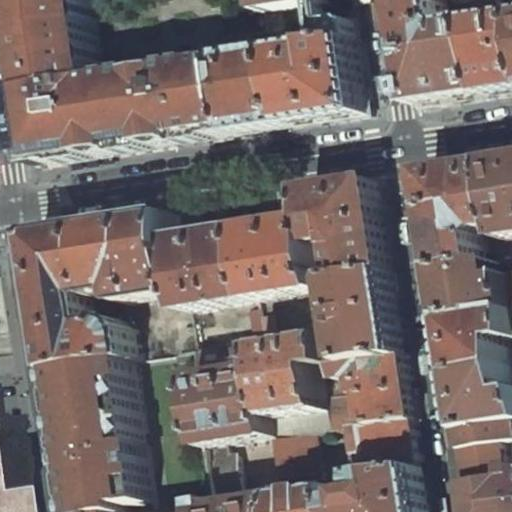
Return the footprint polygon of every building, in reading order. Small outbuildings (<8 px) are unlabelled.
[(19,0),(20,7),(23,26),(74,19),(86,17),(94,17),(100,16),(97,0),(19,0)] [(330,47),(364,41),(361,22),(336,25),(332,0),(268,0),(273,33),(284,32),(285,32),(285,28),(283,13),(295,11),(317,7),(325,6),(327,19),(330,47)] [(407,0),(417,59),(447,55),(444,38),(444,37),(444,36),(444,35),(444,34),(444,33),(445,32),(445,31),(446,30),(446,29),(447,28),(447,27),(448,27),(448,26),(449,26),(449,25),(450,25),(451,24),(452,24),(453,24),(453,23),(451,3),(461,1),(462,7),(463,7),(482,4),(481,2),(481,0),(407,0)] [(502,0),(491,0),(481,2),(482,4),(483,14),(485,24),(505,21),(502,0)] [(482,4),(463,7),(464,17),(483,14),(482,4)] [(325,6),(317,7),(318,20),(327,19),(325,6)] [(295,11),(283,13),(285,28),(297,26),(295,11)] [(74,19),(23,26),(27,58),(90,47),(92,47),(104,45),(100,16),(94,17),(86,17),(74,19)] [(511,19),(505,21),(485,24),(496,99),(511,96),(511,19)] [(444,38),(447,55),(417,59),(424,109),(496,99),(485,24),(459,28),(453,23),(453,24),(452,24),(451,24),(450,25),(449,25),(449,26),(448,26),(448,27),(447,27),(447,28),(446,29),(446,30),(445,31),(445,32),(444,33),(444,34),(444,35),(444,36),(444,37),(444,38)] [(254,36),(236,39),(236,41),(238,52),(249,137),(274,133),(300,129),(286,34),(285,32),(284,32),(286,53),(257,57),(254,36)] [(289,33),(286,34),(300,129),(337,123),(375,117),(364,41),(330,47),(326,47),(325,45),(317,46),(317,48),(292,52),(289,33)] [(27,58),(37,122),(64,118),(66,132),(75,130),(101,127),(95,86),(95,82),(93,70),(92,60),(93,60),(106,58),(104,45),(92,47),(90,47),(27,58)] [(105,159),(249,137),(238,52),(156,65),(151,61),(124,65),(120,71),(108,73),(106,58),(93,60),(92,60),(93,70),(95,82),(95,86),(101,127),(105,159)] [(41,149),(66,166),(105,159),(101,127),(75,130),(66,132),(64,118),(37,122),(41,149)] [(511,163),(501,165),(511,230),(511,237),(511,163)] [(434,175),(449,273),(491,267),(487,240),(491,237),(492,232),(511,230),(501,165),(434,175)] [(351,188),(316,194),(320,219),(324,248),(349,245),(354,280),(399,273),(386,183),(351,188)] [(135,307),(193,298),(184,240),(180,216),(96,229),(107,298),(128,295),(130,306),(135,307)] [(283,224),(252,229),(263,303),(290,299),(291,303),(296,302),(295,298),(331,293),(330,284),(326,259),(324,248),(320,219),(283,224)] [(62,352),(65,375),(141,362),(146,362),(142,333),(129,323),(103,326),(99,299),(107,298),(96,229),(46,237),(45,239),(62,352)] [(214,236),(184,240),(193,298),(195,313),(263,303),(252,229),(214,236)] [(332,258),(326,259),(330,284),(344,282),(340,261),(333,262),(332,258)] [(491,267),(449,273),(457,322),(511,312),(511,279),(507,281),(505,265),(491,267)] [(348,312),(335,315),(339,337),(351,334),(356,365),(412,356),(399,273),(354,280),(344,282),(348,312)] [(264,311),(254,313),(258,343),(269,342),(264,311)] [(511,312),(457,322),(465,377),(511,369),(511,312)] [(196,319),(177,322),(182,356),(199,353),(201,352),(200,346),(196,319)] [(243,322),(218,326),(222,349),(247,345),(243,322)] [(339,339),(270,348),(283,439),(284,442),(319,436),(339,433),(334,400),(333,395),(332,389),(329,370),(343,368),(344,367),(339,339)] [(201,352),(199,353),(211,433),(214,450),(232,447),(283,439),(270,348),(269,342),(258,343),(247,345),(222,349),(207,351),(201,352)] [(363,394),(365,397),(366,398),(371,398),(375,428),(419,421),(422,421),(412,356),(356,365),(344,367),(343,368),(346,382),(361,379),(362,386),(356,390),(357,394),(363,394)] [(151,436),(141,362),(65,375),(77,456),(144,444),(143,437),(151,436)] [(343,368),(329,370),(332,389),(347,387),(346,382),(343,368)] [(511,369),(465,377),(474,433),(511,426),(511,369)] [(350,391),(333,395),(334,400),(352,398),(350,391)] [(352,398),(334,400),(339,433),(357,431),(352,398)] [(375,428),(360,430),(367,480),(426,471),(419,421),(375,428)] [(284,442),(290,481),(326,475),(319,436),(284,442)] [(144,444),(77,456),(85,511),(160,511),(152,448),(144,449),(144,444)] [(232,447),(214,450),(222,504),(223,509),(247,505),(246,490),(241,456),(233,458),(232,447)] [(511,511),(511,447),(477,453),(485,511),(511,511)] [(372,495),(348,499),(350,511),(436,511),(430,471),(426,471),(367,480),(364,481),(365,487),(371,486),(372,495)] [(290,481),(292,498),(310,496),(308,484),(327,481),(326,475),(290,481)] [(0,511),(35,511),(32,484),(0,488),(0,511)] [(310,496),(292,498),(294,511),(350,511),(348,499),(347,490),(310,496)] [(247,505),(223,509),(223,511),(294,511),(292,498),(247,505)]
